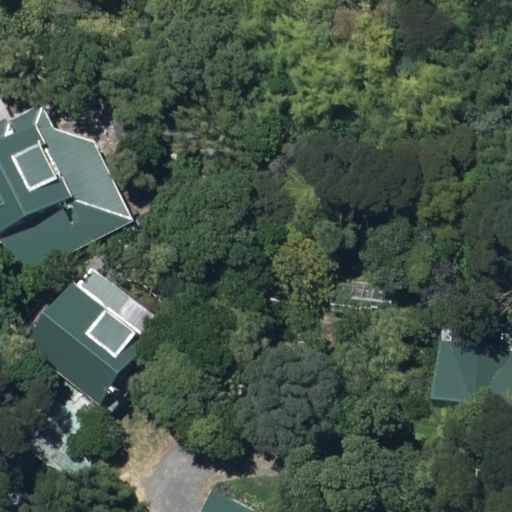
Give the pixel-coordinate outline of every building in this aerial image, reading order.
[(0,223),(29,279),(143,217),(100,139),(66,127),(0,161),(0,223)] [(179,324),(101,264),(40,343),(116,403),(179,324)] [(400,285),(336,279),(333,312),(396,317),(400,285)] [(446,398),(511,404),(511,346),(452,340),(446,398)] [(276,511),(225,485),(210,511),(276,511)]
